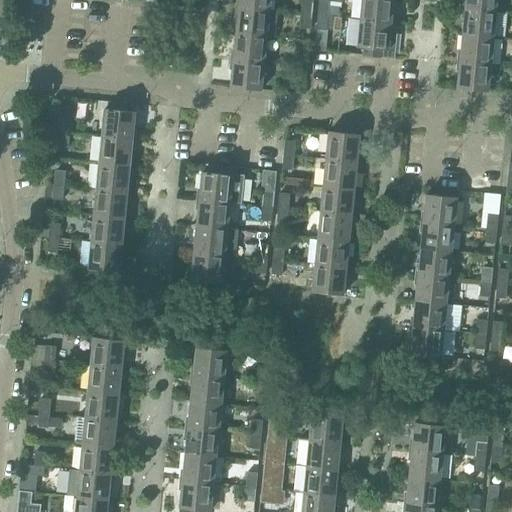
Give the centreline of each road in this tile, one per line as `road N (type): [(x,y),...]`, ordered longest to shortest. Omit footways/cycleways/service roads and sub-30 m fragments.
road 1 (residential): [(511,112),(479,107),(382,116),(0,73)]
road 2 (unclassified): [(0,439),(9,341),(0,145)]
